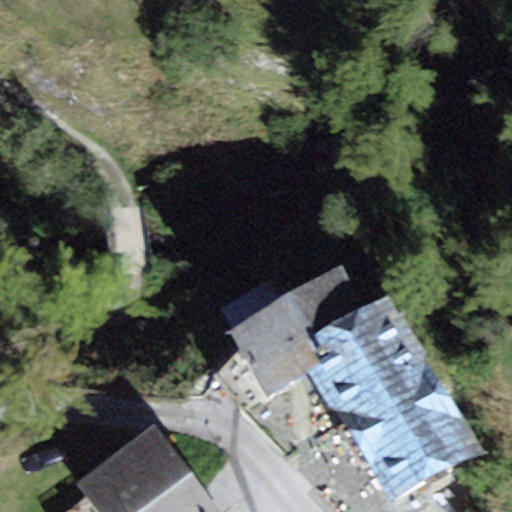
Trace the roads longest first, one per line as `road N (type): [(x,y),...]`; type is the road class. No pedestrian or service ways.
road 1 (track): [(0,352),(97,325),(127,304),(138,259),(129,215),(100,169),(0,98)]
road 2 (residential): [(309,511),(261,458),(208,422),(126,410),(0,407)]
